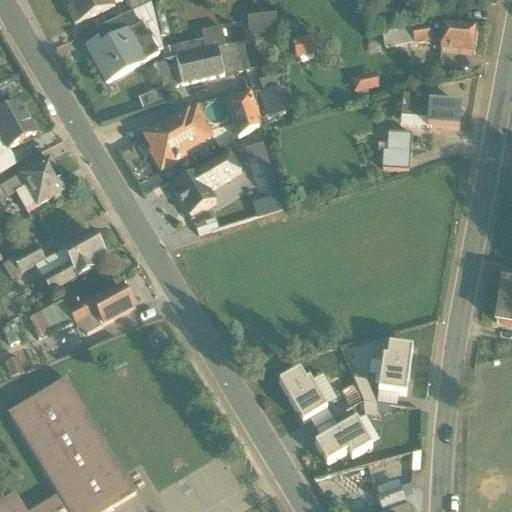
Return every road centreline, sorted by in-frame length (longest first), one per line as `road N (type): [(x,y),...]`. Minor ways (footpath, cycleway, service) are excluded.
road 1 (residential): [(305,511),(1,0)]
road 2 (residential): [(441,511),(452,377),(511,44)]
